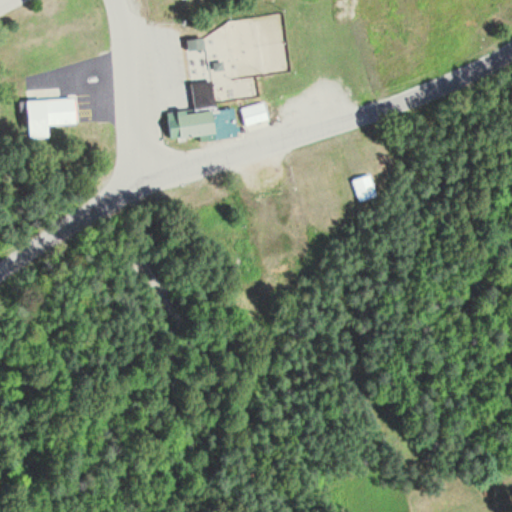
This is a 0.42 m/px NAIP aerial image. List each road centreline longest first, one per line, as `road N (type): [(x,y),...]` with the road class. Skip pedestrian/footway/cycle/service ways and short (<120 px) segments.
road 1 (residential): [(0,268),(132,183),(420,97),(511,49)]
road 2 (residential): [(132,183),(114,0)]
